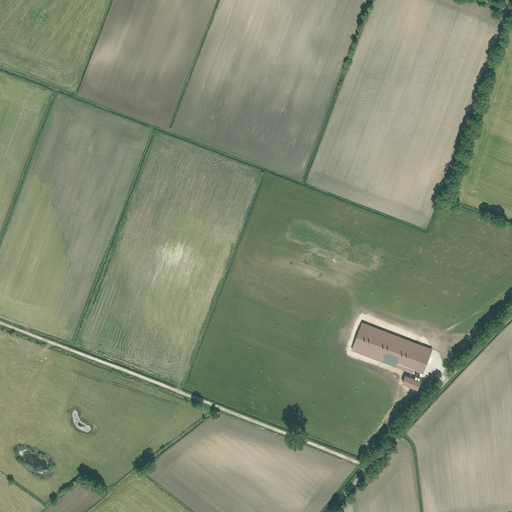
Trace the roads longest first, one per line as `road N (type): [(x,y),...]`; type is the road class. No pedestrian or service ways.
road 1 (track): [(367,466),(0,322)]
road 2 (unclassified): [(330,511),(511,314)]
